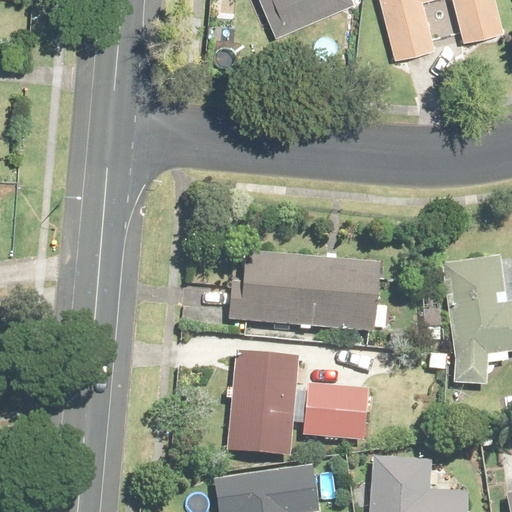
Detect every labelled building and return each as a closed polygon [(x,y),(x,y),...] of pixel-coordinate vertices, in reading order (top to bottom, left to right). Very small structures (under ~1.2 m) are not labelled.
[(237,0),(237,1),(245,2),(218,12),(238,63),(318,32),(305,0),(237,0)] [(457,0),(336,0),(358,87),(402,76),(389,24),(414,18),(426,68),(471,57),(457,0)] [(352,286),(200,277),(196,346),(349,355),(352,286)] [(458,410),(458,374),(499,372),(498,325),(459,326),(459,306),(420,305),(418,409),(458,410)] [(268,380),(198,374),(190,471),(260,477),(268,380)] [(511,386),(486,390),(494,456),(511,453),(511,386)] [(342,412),(275,404),(269,459),(336,466),(342,412)] [(511,511),(511,468),(491,471),(494,511),(511,511)] [(402,511),(405,484),(341,480),(338,511),(402,511)] [(289,511),(287,491),(178,502),(178,511),(289,511)]
